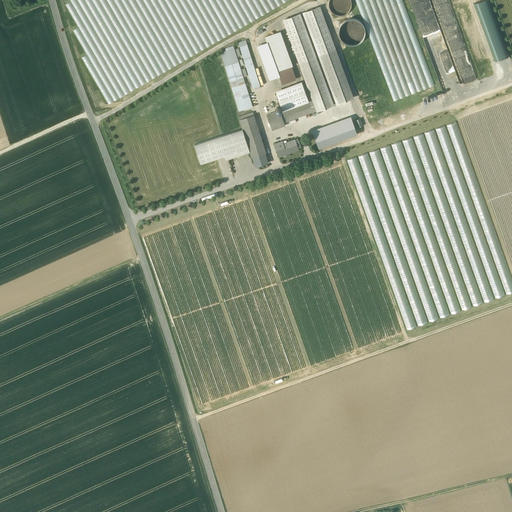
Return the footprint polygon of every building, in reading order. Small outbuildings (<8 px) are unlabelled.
[(82,57),(106,101),(294,0),(69,0),(71,1),(66,4),(78,27),(74,29),(87,54),(82,57)] [(338,14),(341,17),(339,25),(338,32),(346,43),(356,45),(365,39),(366,27),(361,19),(352,18),(358,14),(358,11),(355,6),(354,6),(351,7),(352,1),(351,0),(332,0),(331,8),(335,14),(338,14)] [(426,0),(410,0),(419,26),(433,21),(426,0)] [(488,0),(482,0),(475,3),(486,39),(488,38),(494,38),(493,15),(488,0)] [(304,15),(336,103),(354,96),(322,8),(304,15)] [(283,19),(317,110),(334,104),(301,12),(283,19)] [(266,37),(282,83),(297,78),(282,31),(266,37)] [(240,42),(253,86),(261,84),(247,40),(240,42)] [(494,40),(494,59),(505,59),(505,44),(497,44),(497,40),(494,40)] [(253,106),(234,47),(221,51),(239,111),(253,106)] [(277,111),(267,115),(272,130),(285,125),(284,123),(313,112),(309,101),(301,81),(276,91),(284,111),(277,113),(277,111)] [(480,93),(487,90),(484,84),(481,86),(479,82),(476,83),(480,93)] [(270,163),(254,115),(240,119),(243,129),(250,151),(256,168),(270,163)] [(350,116),(312,130),(318,148),(357,134),(350,116)] [(456,122),(446,125),(449,131),(458,129),(456,122)] [(441,137),(440,134),(447,132),(445,126),(436,128),(439,137),(441,137)] [(250,151),(243,129),(194,145),(200,163),(225,155),(226,159),(250,151)] [(295,139),(283,144),(282,141),(275,144),(280,156),(299,149),(298,148),(295,140),(295,139)] [(350,166),(358,163),(357,157),(348,159),(350,166)] [(501,277),(505,294),(511,292),(511,280),(511,274),(501,277)] [(496,298),(504,295),(496,277),(489,280),(496,298)] [(479,285),(484,302),(494,299),(489,287),(486,288),(485,286),(483,287),(483,284),(479,285)] [(472,306),(482,303),(478,288),(469,291),(472,306)] [(461,310),(470,307),(467,291),(457,293),(461,310)] [(450,313),(460,311),(456,296),(453,297),(453,299),(447,300),(450,313)] [(436,304),(440,317),(449,315),(446,304),(442,305),(441,302),(436,304)] [(430,308),(430,305),(425,307),(429,321),(438,319),(435,307),(430,308)] [(417,325),(427,323),(423,307),(413,309),(417,325)] [(407,329),(416,326),(411,311),(410,312),(410,313),(408,314),(407,309),(401,310),(407,329)]
